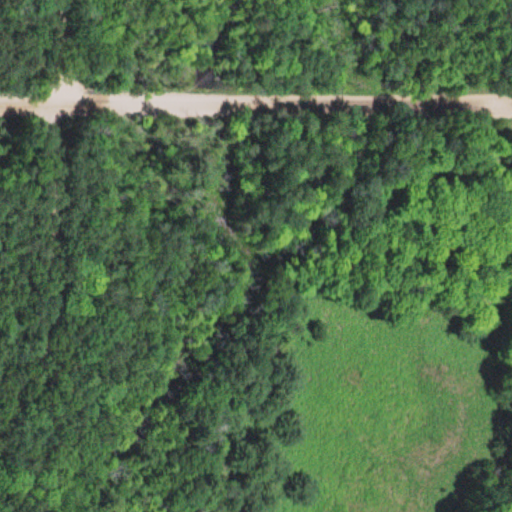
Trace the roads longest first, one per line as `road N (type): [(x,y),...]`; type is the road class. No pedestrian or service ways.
road 1 (residential): [(511,105),(0,105)]
road 2 (track): [(0,386),(35,325),(57,105)]
